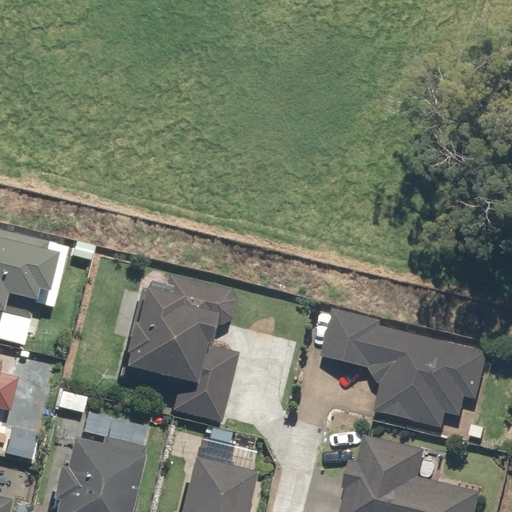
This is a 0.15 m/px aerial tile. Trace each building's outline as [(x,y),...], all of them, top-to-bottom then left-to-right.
[(0,229),(0,312),(1,313),(4,296),(31,303),(33,295),(37,296),(38,290),(42,291),(54,242),(0,229)] [(234,301),(228,290),(169,275),(164,297),(140,291),(121,366),(177,380),(171,409),(220,421),(236,352),(211,346),(217,323),(220,324),(230,317),(234,301)] [(385,373),(376,411),(441,426),(444,410),(463,414),(467,396),(478,398),(489,350),(334,313),(324,358),(385,373)] [(0,407),(9,409),(16,378),(0,374),(0,407)] [(88,395),(58,390),(55,407),(85,412),(88,395)] [(39,431),(10,426),(6,448),(35,453),(39,431)] [(424,448),(365,436),(360,462),(356,461),(343,511),(475,511),(481,492),(418,477),(424,448)] [(128,511),(141,452),(74,437),(57,511),(128,511)] [(178,509),(176,511),(240,511),(251,471),(192,456),(179,509),(178,509)] [(0,511),(7,511),(11,499),(0,497),(0,511)]
